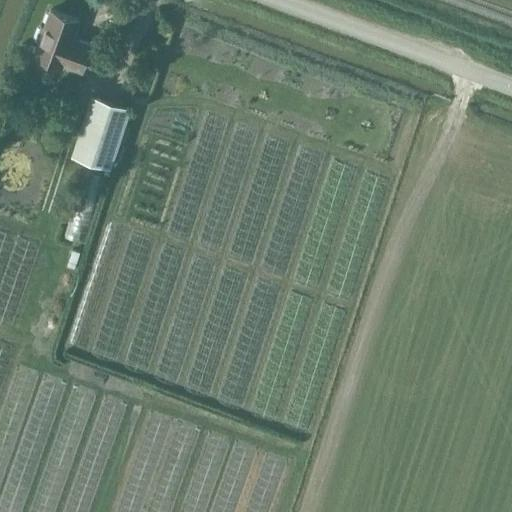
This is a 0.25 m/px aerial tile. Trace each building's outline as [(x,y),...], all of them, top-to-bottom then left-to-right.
[(37,39),(40,40),(35,54),(63,65),(64,63),(82,70),(92,44),(73,37),(80,20),(51,9),(44,28),(42,27),(37,39)] [(381,167),(404,99),(202,31),(179,99),(381,167)] [(92,94),(72,154),(111,167),(131,106),(92,94)] [(310,414),(382,176),(155,108),(83,346),(310,414)] [(41,173),(41,169),(41,165),(40,160),(38,155),(34,150),(27,145),(22,143),(16,141),(10,142),(5,143),(1,145),(0,145),(0,192),(3,194),(9,196),(13,196),(19,196),(24,194),(30,191),(34,188),(37,183),(39,179),(41,173)] [(84,166),(64,234),(80,239),(100,171),(84,166)] [(0,223),(0,316),(9,319),(30,250),(9,244),(14,228),(0,223)] [(0,374),(11,340),(0,336),(0,374)] [(103,394),(98,416),(117,420),(122,398),(103,394)]
